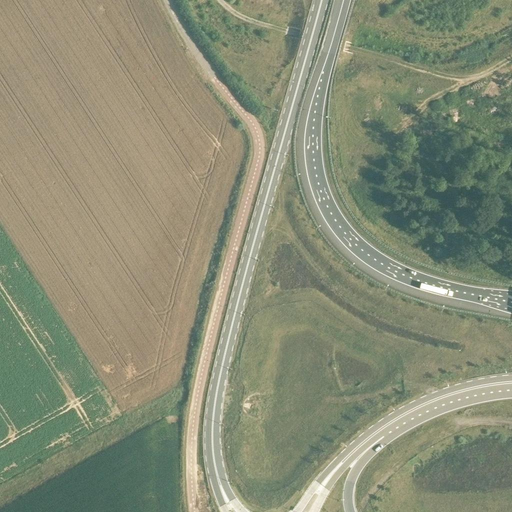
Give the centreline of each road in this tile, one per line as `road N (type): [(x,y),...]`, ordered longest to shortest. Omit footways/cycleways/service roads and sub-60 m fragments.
road 1 (unclassified): [(194,511),(190,444),(200,378),(260,152),(255,128),(167,0)]
road 2 (tertiary): [(219,485),(212,444),(217,393),(321,0)]
road 3 (motorway): [(346,0),(317,124),(327,200),(350,234),(391,266),(511,300)]
road 4 (track): [(219,0),(251,21),(438,75),(473,76),(511,57)]
road 5 (secondary): [(378,431),(438,399),(511,383)]
